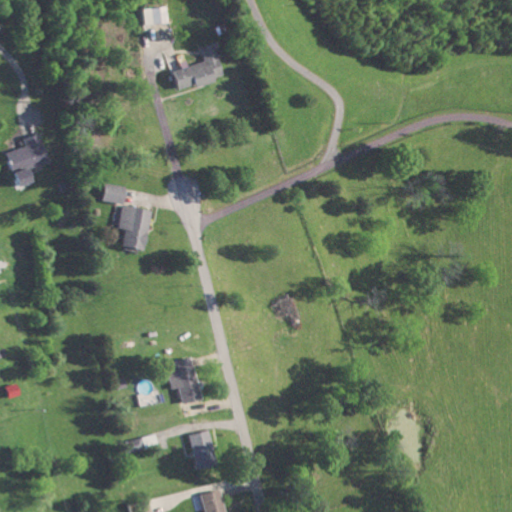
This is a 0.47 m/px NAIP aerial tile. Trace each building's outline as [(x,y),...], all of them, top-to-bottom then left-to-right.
[(138,8),(141,24),(166,21),(164,5),(138,8)] [(172,88),(218,77),(210,44),(196,47),(200,61),(167,69),(172,88)] [(27,180),(24,167),(43,162),(36,133),(18,137),(20,146),(0,150),(0,151),(8,185),(27,180)] [(99,199),(120,203),(123,185),(102,181),(99,199)] [(115,227),(122,228),(118,245),(140,249),(148,209),(120,204),(115,227)] [(165,371),(169,388),(175,387),(178,402),(198,398),(189,356),(170,360),(172,370),(165,371)] [(193,468),(213,463),(205,429),(185,434),(193,468)] [(124,441),(126,452),(143,448),(141,437),(124,441)] [(197,493),(201,511),(222,511),(218,489),(197,493)] [(125,503),(126,511),(149,511),(146,498),(125,503)]
